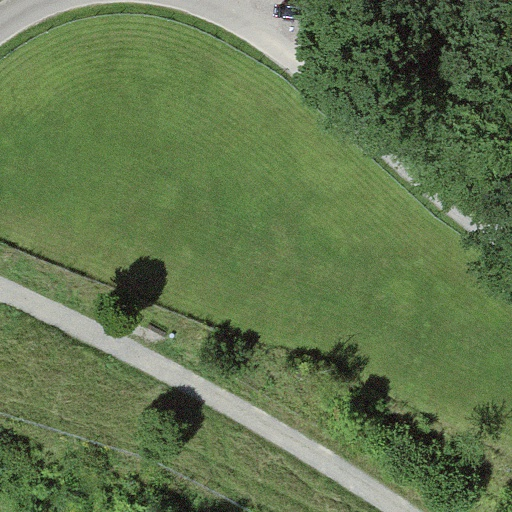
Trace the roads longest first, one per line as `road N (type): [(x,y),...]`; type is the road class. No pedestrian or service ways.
road 1 (track): [(397,511),(220,395),(0,292)]
road 2 (residential): [(193,0),(237,16),(511,246)]
